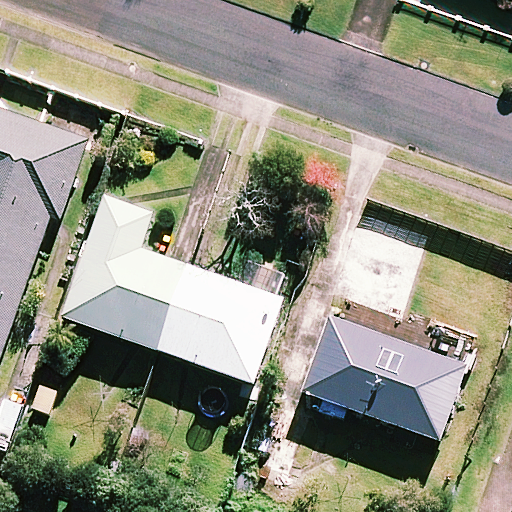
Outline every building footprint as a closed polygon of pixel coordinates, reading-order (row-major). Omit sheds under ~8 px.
[(90,145),(0,112),(0,366),(53,221),(61,224),(90,145)] [(158,352),(190,271),(142,252),(156,218),(109,199),(63,314),(158,352)] [(190,271),(158,352),(255,390),(287,310),(190,271)] [(467,371),(331,321),(305,395),(440,444),(467,371)] [(282,511),(311,412),(270,401),(242,501),(280,511),(282,511)]
